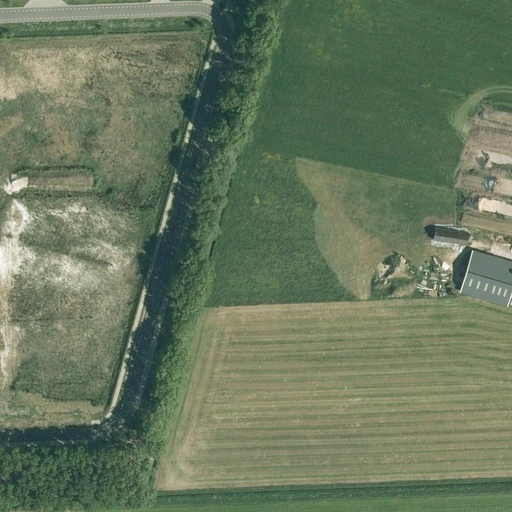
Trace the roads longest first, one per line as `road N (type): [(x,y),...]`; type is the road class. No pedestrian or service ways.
road 1 (unclassified): [(0,436),(96,432),(125,411),(225,53),(218,16)]
road 2 (unclassified): [(0,16),(200,9),(218,16)]
